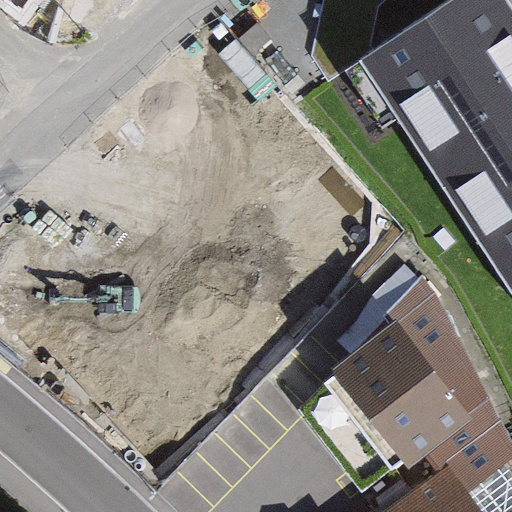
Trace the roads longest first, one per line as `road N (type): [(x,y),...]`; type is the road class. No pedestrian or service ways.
road 1 (residential): [(190,0),(0,172)]
road 2 (tertiary): [(112,511),(0,413)]
